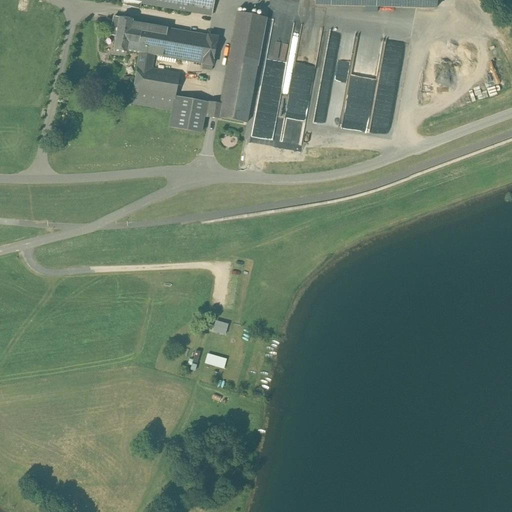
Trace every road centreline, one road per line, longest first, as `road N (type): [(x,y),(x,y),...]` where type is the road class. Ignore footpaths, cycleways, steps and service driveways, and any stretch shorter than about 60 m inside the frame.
road 1 (unclassified): [(221,175),(337,174),(511,113)]
road 2 (unclassified): [(0,251),(98,226),(184,183),(221,175)]
road 3 (unclassified): [(221,175),(0,178)]
